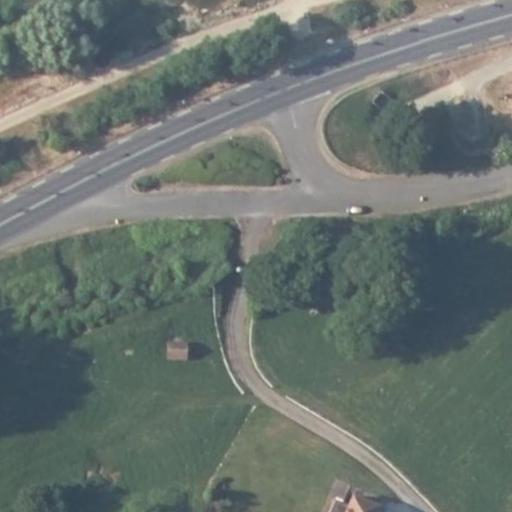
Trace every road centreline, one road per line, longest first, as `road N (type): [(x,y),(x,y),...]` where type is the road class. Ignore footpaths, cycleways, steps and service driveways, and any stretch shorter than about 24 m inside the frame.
road 1 (track): [(284,10),(201,36),(0,124)]
road 2 (tertiary): [(44,201),(101,209),(335,197)]
road 3 (secondary): [(44,201),(138,149),(285,86)]
road 4 (secondary): [(285,86),(511,14)]
road 5 (tertiary): [(335,197),(511,178)]
road 6 (tertiary): [(285,86),(312,174),(335,197)]
